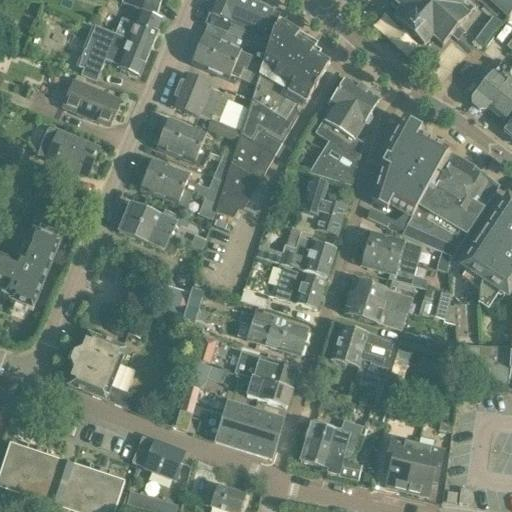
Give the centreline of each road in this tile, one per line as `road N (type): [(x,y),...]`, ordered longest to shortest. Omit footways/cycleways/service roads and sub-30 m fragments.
road 1 (residential): [(34,373),(193,0)]
road 2 (residential): [(274,484),(392,112)]
road 3 (residential): [(274,484),(62,399),(34,373)]
road 4 (residential): [(511,163),(410,89)]
road 5 (residential): [(393,511),(274,484)]
